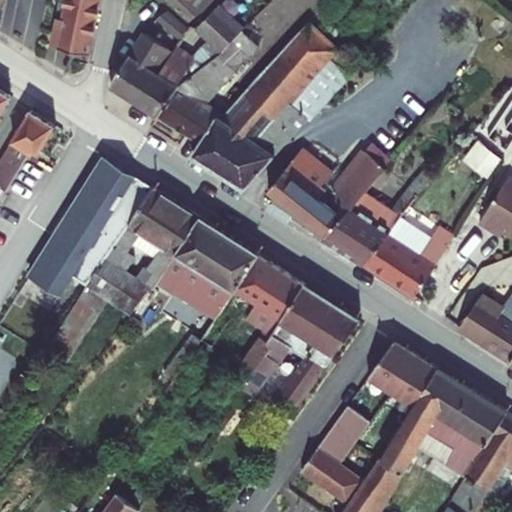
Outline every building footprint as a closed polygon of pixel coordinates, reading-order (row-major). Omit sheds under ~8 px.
[(95,0),(61,0),(50,49),(83,57),(95,0)] [(168,0),(163,6),(187,26),(191,23),(193,24),(213,0),(168,0)] [(176,51),(156,80),(136,108),(158,123),(243,36),(215,10),(194,35),(207,47),(190,62),(176,51)] [(161,15),(154,25),(177,44),(184,36),(161,15)] [(224,120),(221,118),(196,151),(191,159),(244,193),(253,182),(289,143),(305,126),(335,91),(358,66),(312,25),(224,120)] [(243,36),(158,123),(196,151),(221,118),(206,107),(258,50),(244,34),(243,36)] [(142,38),(108,88),(136,108),(156,80),(151,77),(165,55),(142,38)] [(357,110),(335,91),(305,126),(309,129),(312,125),(323,133),(333,122),(337,125),(344,118),(348,121),(357,110)] [(0,115),(9,102),(0,96),(0,115)] [(28,154),(33,158),(51,128),(27,113),(0,160),(0,169),(15,177),(26,158),(28,154)] [(377,139),(373,144),(376,147),(382,142),(377,139)] [(330,176),(289,143),(253,182),(326,242),(366,194),(383,175),(363,157),(334,189),(325,182),(330,176)] [(89,284),(149,190),(104,161),(66,223),(71,226),(64,237),(57,249),(52,245),(32,277),(62,296),(74,275),(89,284)] [(15,177),(0,169),(0,190),(6,193),(15,177)] [(511,241),(511,183),(482,226),(493,234),(496,230),(511,241)] [(147,294),(149,295),(199,222),(149,190),(89,284),(86,290),(131,318),(147,294)] [(391,214),(366,194),(326,242),(324,244),(363,270),(389,238),(402,222),(418,203),(408,195),(391,214)] [(204,333),(209,326),(256,257),(199,222),(149,295),(194,326),(204,333)] [(434,244),(402,222),(389,238),(422,262),(434,244)] [(422,262),(389,238),(363,270),(413,302),(447,252),(434,244),(422,262)] [(260,351),(264,339),(303,287),(256,257),(209,326),(218,331),(240,299),(253,306),(239,325),(255,336),(234,368),(244,375),(260,351)] [(358,322),(303,287),(264,339),(260,351),(244,375),(256,383),(278,347),(293,357),(270,393),(283,402),(276,412),(286,420),(358,322)] [(482,296),(459,330),(510,363),(511,360),(511,295),(502,310),(482,296)] [(198,343),(204,333),(194,326),(188,336),(198,343)] [(394,486),(430,433),(452,448),(443,462),(466,476),(463,481),(472,486),(458,507),(465,511),(478,511),(507,466),(511,468),(511,419),(504,415),(436,371),(397,346),(385,353),(365,380),(408,411),(384,445),(383,452),(362,484),(337,467),(367,424),(345,409),(298,474),(346,506),(342,511),(369,511),(388,483),(394,486)] [(131,511),(114,500),(105,511),(131,511)]
